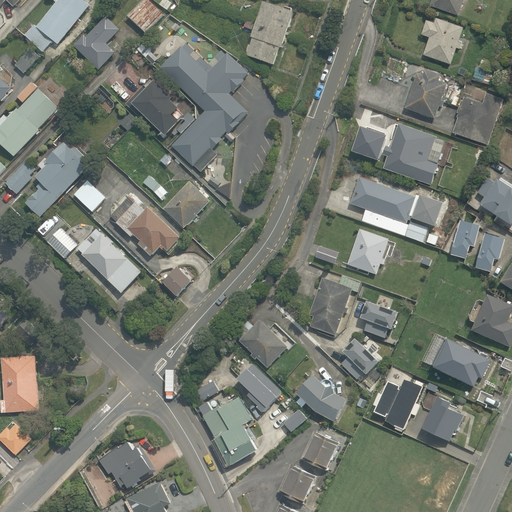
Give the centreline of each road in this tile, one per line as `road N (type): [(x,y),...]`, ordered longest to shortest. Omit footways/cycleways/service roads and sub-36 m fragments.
road 1 (residential): [(145,379),(264,244),(362,0)]
road 2 (residential): [(0,241),(145,379)]
road 3 (residential): [(12,511),(145,379)]
road 4 (residential): [(221,511),(193,444),(145,379)]
